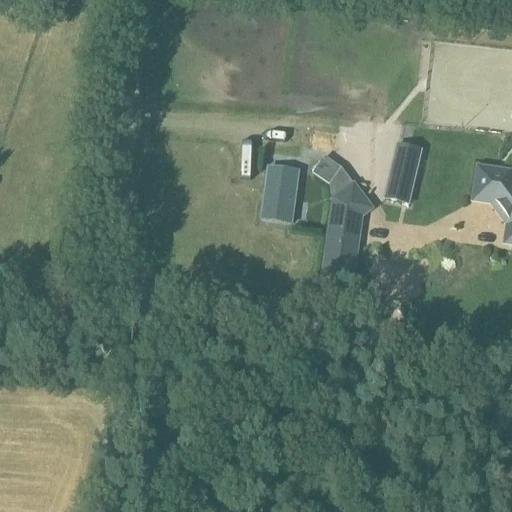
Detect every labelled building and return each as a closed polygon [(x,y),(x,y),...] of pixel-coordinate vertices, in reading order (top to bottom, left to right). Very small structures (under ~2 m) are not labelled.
[(397,148),(385,201),(408,207),(421,154),(397,148)] [(479,176),(476,199),(493,201),(510,220),(508,243),(511,243),(511,184),(507,179),(479,176)] [(267,178),(261,222),(291,227),(295,203),(298,203),(298,200),(295,199),(297,182),(267,178)] [(333,203),(322,272),(352,277),(361,219),(372,211),(354,188),(333,203)] [(47,295),(57,309),(67,301),(59,288),(47,295)]
